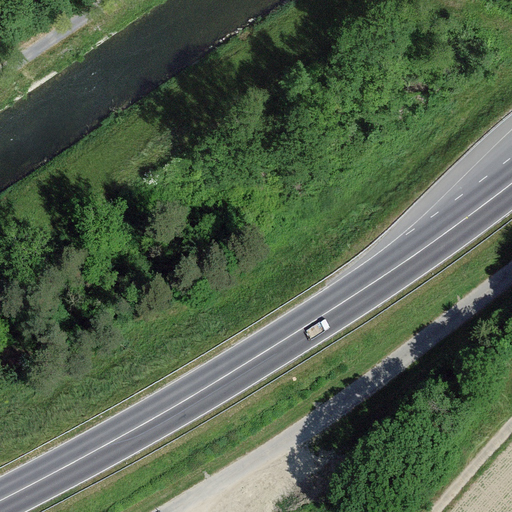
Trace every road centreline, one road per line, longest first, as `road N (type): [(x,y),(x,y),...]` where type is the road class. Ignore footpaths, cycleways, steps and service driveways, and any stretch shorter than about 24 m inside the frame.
road 1 (primary): [(511,182),(224,376),(0,500)]
road 2 (track): [(0,74),(110,0)]
